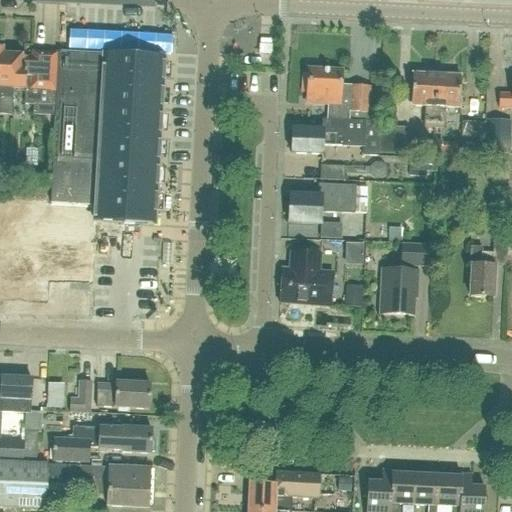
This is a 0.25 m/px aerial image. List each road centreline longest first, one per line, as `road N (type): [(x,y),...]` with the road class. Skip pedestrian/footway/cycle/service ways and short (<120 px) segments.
road 1 (residential): [(261,344),(269,105),(205,102)]
road 2 (tertiary): [(511,18),(210,1)]
road 3 (residential): [(261,344),(511,359)]
road 4 (tertiary): [(193,342),(205,102)]
road 5 (residential): [(0,336),(193,342)]
road 6 (tertiary): [(184,511),(193,342)]
